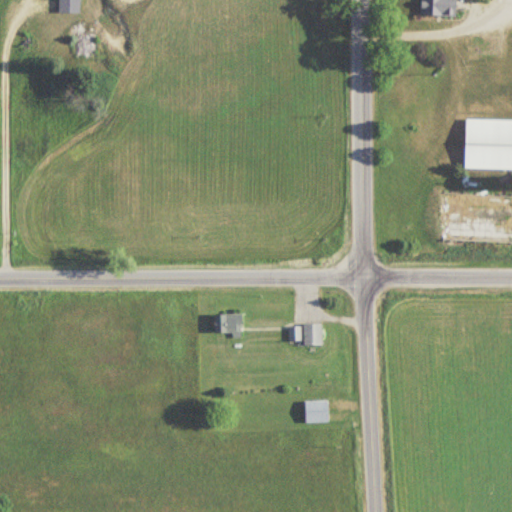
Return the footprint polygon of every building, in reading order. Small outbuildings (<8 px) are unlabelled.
[(457,16),(456,0),(421,0),(422,15),(457,16)] [(96,33),(87,33),(87,25),(78,25),(78,59),(96,59),(96,33)] [(511,27),(491,27),(491,77),(509,77),(510,67),(511,67),(511,27)] [(467,167),(507,168),(507,114),(467,113),(467,167)] [(215,315),(215,335),(242,335),(242,315),(215,315)] [(305,346),(323,346),(323,325),(305,325),(305,346)] [(291,328),(291,340),(300,340),(300,328),(291,328)] [(329,423),(329,401),(306,401),(306,423),(329,423)]
